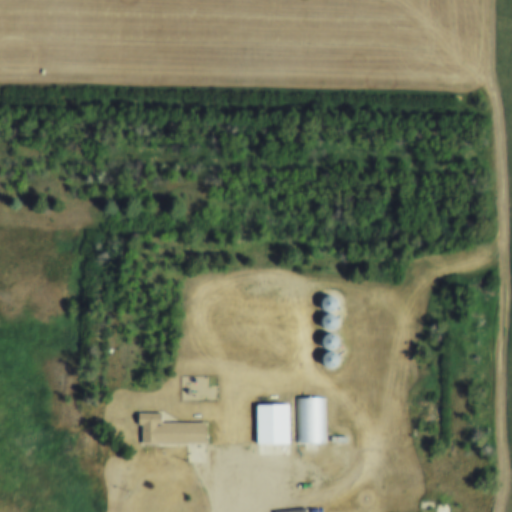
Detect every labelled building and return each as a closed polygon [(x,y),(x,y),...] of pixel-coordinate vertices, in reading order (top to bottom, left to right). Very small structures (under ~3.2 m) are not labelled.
[(324,299),(321,299),(319,300),(316,301),(315,303),(314,306),(314,308),(315,311),(316,313),(319,314),(321,315),(324,315),(326,314),(328,312),(329,310),(330,307),(329,305),(328,302),(326,300),(324,299)] [(324,317),(321,317),(319,318),(317,320),(315,322),(314,324),(314,327),(315,329),(317,331),(319,333),(322,333),(324,333),(327,332),(329,330),(330,327),(330,325),(330,322),(328,320),(326,318),(324,317)] [(322,337),(319,338),(317,339),(315,341),(314,343),(314,346),(315,348),(316,351),(318,352),(321,353),(323,353),(325,352),(327,351),(329,348),(330,346),(329,344),(329,341),(327,339),(325,338),(322,337)] [(324,356),(321,356),(319,356),(316,358),(315,360),(314,362),(314,365),(315,367),(316,369),(318,371),(321,371),(323,371),(325,370),(327,368),(328,366),(329,364),(329,361),(328,359),(326,357),(324,356)] [(294,399),(323,399),(323,447),(294,447),(294,399)] [(250,407),(282,407),(282,447),(250,446),(250,407)] [(134,431),(151,431),(151,448),(202,447),(202,424),(157,424),(157,415),(134,415),(134,431)] [(326,447),(344,446),(344,439),(326,439),(326,447)]
